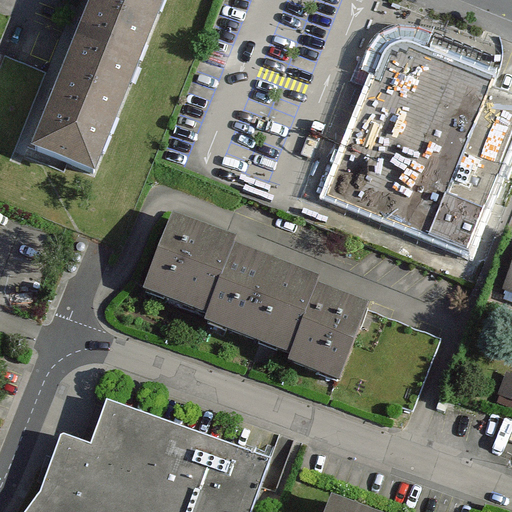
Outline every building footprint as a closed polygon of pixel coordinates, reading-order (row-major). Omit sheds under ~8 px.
[(93,0),(32,155),(90,178),(160,0),(93,0)] [(511,85),(386,41),(330,200),(473,257),(511,152),(511,85)] [(231,243),(168,220),(140,296),(203,319),(227,255),(231,243)] [(313,287),(227,255),(203,319),(201,325),(287,357),(309,297),(313,287)] [(511,263),(496,305),(511,311),(511,263)] [(340,387),(366,318),(309,297),(287,357),(283,366),(340,387)] [(511,372),(501,396),(511,401),(511,372)] [(253,511),(270,464),(106,406),(88,448),(62,439),(48,478),(41,494),(27,511),(253,511)] [(349,511),(327,503),(324,511),(349,511)]
